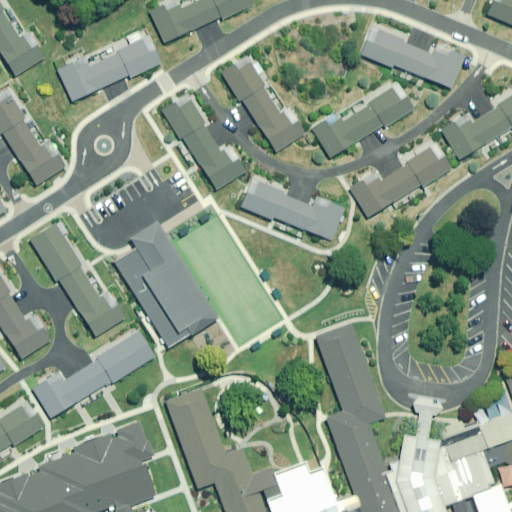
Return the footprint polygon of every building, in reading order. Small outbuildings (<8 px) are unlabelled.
[(144,19),(158,50),(244,12),(239,0),(208,0),(174,15),(170,8),(144,19)] [(511,6),(496,0),(484,0),(476,21),(506,34),(507,30),(511,31),(511,6)] [(0,24),(0,69),(9,83),(39,64),(22,37),(12,43),(0,24)] [(366,38),(355,63),(385,76),(387,72),(444,96),(458,62),(428,50),(423,61),(366,38)] [(53,79),(67,110),(153,72),(142,49),(82,75),(78,67),(53,79)] [(242,67),(218,81),(235,109),(239,107),(271,159),(302,140),(285,113),(274,120),(242,67)] [(309,134),(327,163),(408,115),(394,93),(338,127),(333,119),(309,134)] [(185,99),(162,113),(179,141),(182,139),(215,191),(246,172),(229,145),(218,151),(185,99)] [(0,100),(0,144),(29,191),(60,172),(43,145),(32,151),(0,100)] [(433,138),(451,167),(511,130),(511,100),(462,131),(457,124),(433,138)] [(345,196),(362,225),(443,177),(430,155),(373,189),(369,182),(345,196)] [(245,191),(235,216),(266,228),(267,224),(325,246),(338,213),(307,201),(303,213),(245,191)] [(47,233),(23,247),(49,288),(52,286),(88,344),(119,325),(102,298),(91,304),(47,233)] [(216,324),(160,233),(108,265),(164,356),(216,324)] [(0,296),(0,341),(15,365),(46,346),(29,319),(18,325),(0,296)] [(394,417),(357,327),(321,341),(350,413),(330,422),(346,462),(365,509),(357,511),(411,511),(376,424),(394,417)] [(55,381),(30,395),(49,427),(147,370),(136,350),(62,393),(55,381)] [(267,511),(247,455),(231,461),(206,392),(169,406),(201,496),(222,488),(230,511),(267,511)] [(511,410),(481,423),(490,445),(511,435),(511,410)] [(0,458),(37,437),(24,415),(0,428),(0,458)] [(463,420),(441,428),(452,458),(489,445),(480,422),(466,427),(463,420)] [(104,511),(116,508),(117,511),(142,511),(131,502),(155,494),(143,458),(149,456),(138,424),(79,445),(81,451),(0,479),(0,511),(104,511)] [(500,486),(489,457),(438,475),(444,444),(412,438),(406,484),(414,511),(450,511),(449,506),(477,496),(482,511),(511,511),(511,488),(510,483),(500,486)] [(327,511),(344,505),(330,469),(317,475),(314,467),(282,479),(289,497),(273,504),(276,511),(327,511)]
